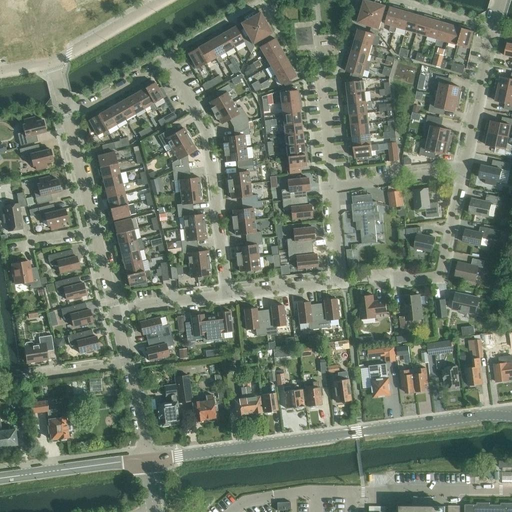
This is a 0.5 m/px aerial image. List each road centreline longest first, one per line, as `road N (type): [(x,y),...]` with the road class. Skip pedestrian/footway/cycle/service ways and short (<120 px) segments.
road 1 (secondary): [(145,459),(511,417)]
road 2 (residential): [(227,294),(213,213),(216,176),(169,67),(64,109)]
road 3 (residential): [(114,313),(64,109)]
road 4 (residential): [(227,294),(337,279),(332,188)]
road 5 (residential): [(462,170),(500,0)]
road 6 (secondary): [(0,478),(145,459)]
road 7 (residential): [(399,279),(440,270),(462,170)]
road 8 (residential): [(332,188),(462,170)]
road 9 (unclassified): [(164,0),(52,63)]
